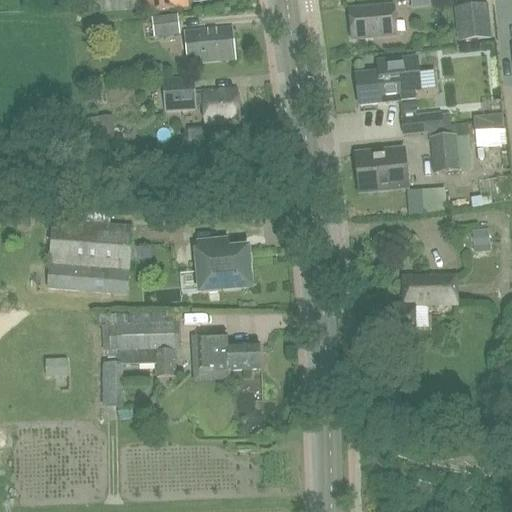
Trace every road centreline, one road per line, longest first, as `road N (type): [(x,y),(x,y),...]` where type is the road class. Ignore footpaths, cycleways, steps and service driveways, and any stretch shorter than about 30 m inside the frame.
road 1 (secondary): [(331,511),(324,321),(286,0)]
road 2 (track): [(109,511),(331,503)]
